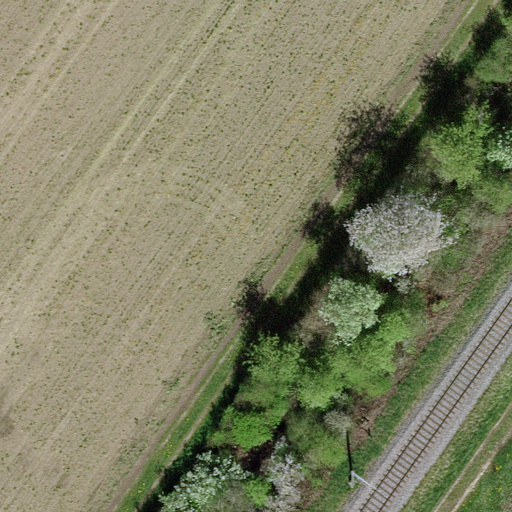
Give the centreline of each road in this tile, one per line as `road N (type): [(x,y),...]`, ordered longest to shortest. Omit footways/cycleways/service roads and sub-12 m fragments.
road 1 (track): [(121,511),(491,0)]
road 2 (track): [(424,511),(511,389)]
